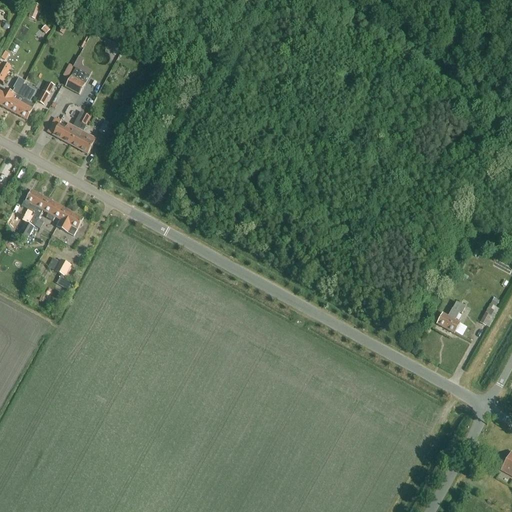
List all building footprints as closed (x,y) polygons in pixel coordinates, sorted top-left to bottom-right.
[(34,4),(31,12),(37,14),(40,6),(34,4)] [(63,35),(69,24),(62,21),(57,32),(63,35)] [(75,69),(71,76),(65,88),(79,96),(92,72),(83,67),(82,64),(84,60),(79,58),(74,68),(75,69)] [(11,68),(2,64),(2,65),(0,64),(0,81),(3,83),(11,68)] [(15,101),(24,86),(18,83),(12,94),(6,90),(3,94),(0,92),(0,106),(9,111),(15,101)] [(47,83),(42,92),(49,96),(54,87),(47,83)] [(15,101),(9,111),(27,121),(33,111),(32,110),(34,106),(23,100),(26,95),(25,95),(29,89),(24,86),(15,101)] [(49,96),(42,92),(37,102),(43,106),(49,96)] [(98,133),(106,138),(120,113),(112,109),(98,133)] [(54,136),(69,144),(85,115),(80,113),(73,127),(69,125),(66,129),(60,125),(53,137),(54,137),(54,136)] [(83,132),(90,118),(85,115),(69,144),(71,145),(70,146),(71,146),(71,145),(88,155),(87,155),(88,156),(96,140),(83,132)] [(43,212),(49,201),(31,192),(26,202),(25,202),(21,208),(34,215),(29,225),(35,228),(39,220),(43,212)] [(60,222),(66,211),(49,201),(43,212),(48,215),(46,219),(53,223),(55,219),(60,222)] [(66,211),(60,222),(56,228),(74,238),(77,231),(83,220),(66,211)] [(39,220),(35,228),(40,230),(44,223),(39,220)] [(27,241),(34,228),(25,223),(18,236),(27,241)] [(61,276),(65,278),(71,267),(60,261),(54,272),(56,273),(55,275),(61,277),(61,276)] [(456,303),(448,318),(443,315),(437,325),(454,335),(460,325),(455,322),(459,314),(462,315),(466,308),(456,303)] [(479,324),(487,328),(493,317),(492,316),(496,308),(490,305),(486,313),(485,312),(479,324)] [(511,477),(511,453),(501,471),(511,477)]
